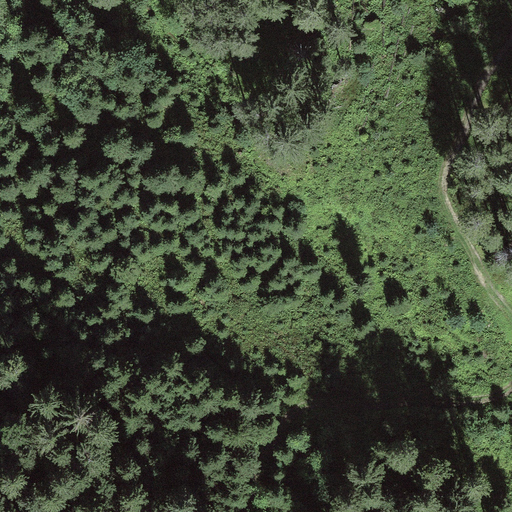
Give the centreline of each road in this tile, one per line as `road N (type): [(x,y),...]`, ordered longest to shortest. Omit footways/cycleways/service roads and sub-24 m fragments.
road 1 (track): [(242,511),(280,429),(300,408),(441,403),(511,387)]
road 2 (track): [(511,314),(475,261),(444,183),(472,101),(511,39)]
